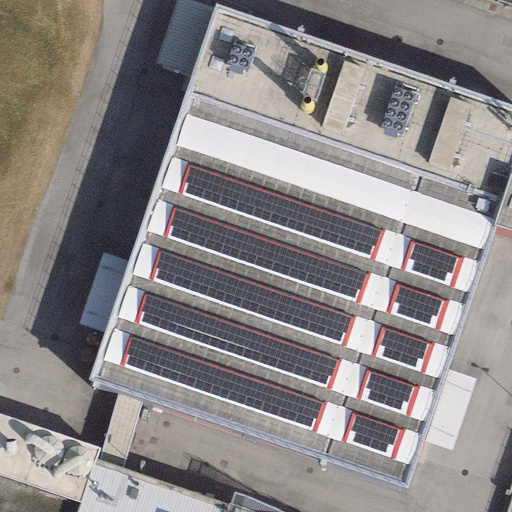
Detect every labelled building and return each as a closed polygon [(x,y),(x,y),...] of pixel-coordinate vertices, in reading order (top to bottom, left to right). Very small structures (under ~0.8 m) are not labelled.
[(190,76),(214,7),(190,0),(175,0),(154,64),(190,76)] [(511,165),(511,108),(214,7),(190,76),(183,96),(126,261),(102,332),(86,380),(402,487),(419,438),(442,371),(488,235),(492,224),(508,176),(511,165)] [(511,177),(508,176),(492,224),(511,230),(511,177)] [(102,332),(126,261),(101,253),(77,324),(102,332)] [(473,381),(442,371),(419,438),(451,449),(473,381)] [(0,511),(233,511),(89,465),(96,448),(0,414),(0,511)]
